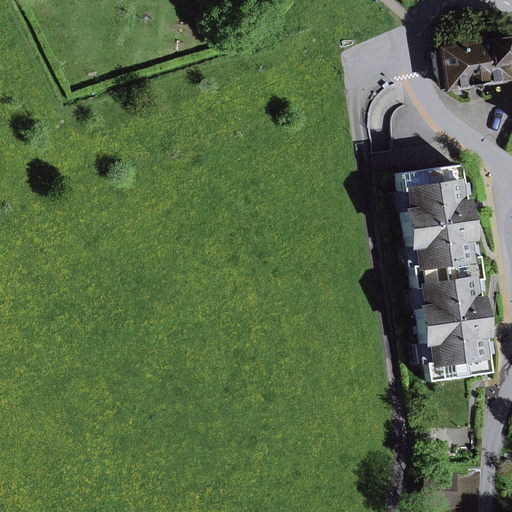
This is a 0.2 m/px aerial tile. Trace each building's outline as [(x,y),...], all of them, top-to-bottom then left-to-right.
[(482,83),(506,79),(503,62),(506,62),(502,38),(436,50),(437,52),(431,53),(434,74),(438,82),(441,81),(442,90),(483,84),(482,83)] [(458,184),(455,165),(393,174),(396,193),(402,192),(405,212),(399,213),(404,247),(410,247),(413,266),(463,259),(461,246),(467,246),(465,229),(467,229),(460,196),(454,197),(452,185),(458,184)] [(460,196),(464,196),(462,183),(458,184),(452,185),(454,197),(460,196)] [(399,213),(405,212),(402,192),(396,193),(392,193),(395,213),(399,213)] [(463,259),(474,257),(472,245),(467,246),(461,246),(463,259)] [(407,267),(413,266),(410,247),(404,247),(400,248),(403,268),(407,267)] [(413,310),(418,344),(424,343),(427,363),(421,364),(424,382),(486,373),(483,355),(477,356),(475,343),(481,342),(478,309),(477,310),(474,293),(468,294),(466,282),(477,280),(474,257),(463,259),(413,266),(407,267),(410,290),(416,289),(419,309),(413,310)] [(474,293),(479,293),(477,280),(466,282),(468,294),(474,293)] [(413,310),(419,309),(416,289),(410,290),(406,290),(409,310),(413,310)] [(483,355),(487,354),(485,342),(481,342),(475,343),(477,356),(483,355)] [(424,343),(418,344),(411,345),(414,365),(421,364),(427,363),(424,343)] [(423,476),(422,506),(452,507),(453,478),(423,476)]
